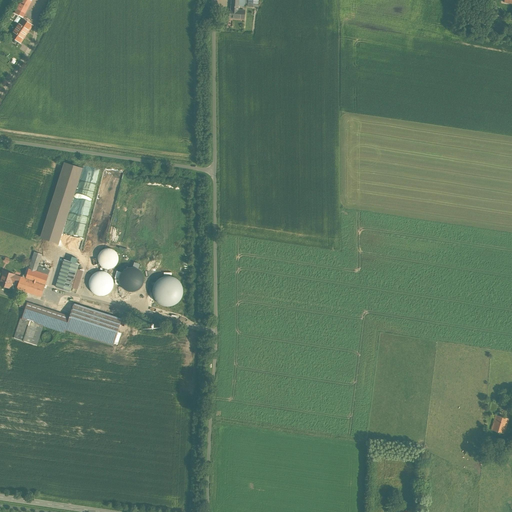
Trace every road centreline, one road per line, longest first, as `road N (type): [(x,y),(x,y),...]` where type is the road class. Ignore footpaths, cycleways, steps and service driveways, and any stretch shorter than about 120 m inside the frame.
road 1 (unclassified): [(208,511),(215,171)]
road 2 (unclassified): [(0,139),(215,171)]
road 3 (unclassified): [(215,171),(213,0)]
